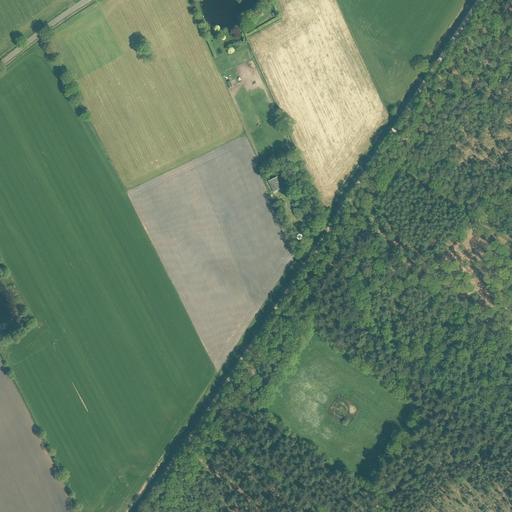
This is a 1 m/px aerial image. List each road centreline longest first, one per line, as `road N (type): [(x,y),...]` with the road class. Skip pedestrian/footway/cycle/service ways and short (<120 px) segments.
road 1 (track): [(139,511),(294,281)]
road 2 (track): [(383,146),(480,0)]
